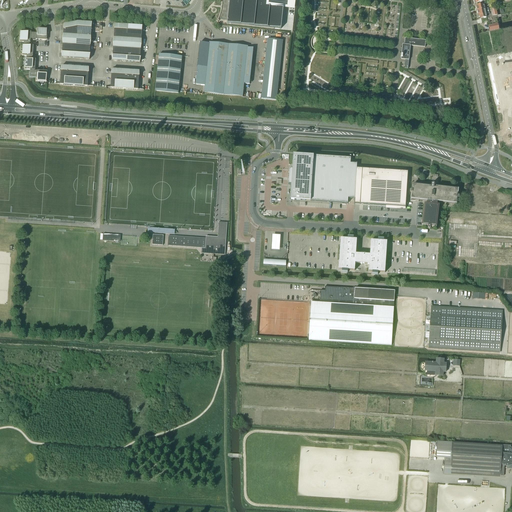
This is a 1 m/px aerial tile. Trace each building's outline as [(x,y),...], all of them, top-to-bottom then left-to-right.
[(222,0),(222,2),(222,8),(221,13),(220,18),(217,22),(218,22),(219,20),(227,21),(227,23),(281,29),(283,8),(266,6),(267,0),(222,0)] [(479,16),(480,16),(480,19),(487,17),(486,14),(489,14),(489,12),(488,9),(478,11),(479,16)] [(64,25),(64,31),(78,32),(78,22),(64,25)] [(78,22),(78,32),(91,32),(92,23),(88,23),(78,22)] [(115,25),(114,34),(128,35),(129,26),(115,25)] [(129,26),(128,35),(142,36),(142,27),(129,26)] [(36,34),(33,34),(33,40),(46,41),(47,30),(36,29),(36,30),(36,34)] [(64,31),(63,40),(77,41),(78,32),(64,31)] [(19,42),(23,43),(29,43),(30,43),(30,40),(33,40),(33,34),(30,33),(30,32),(20,32),(19,42),(19,43),(19,42)] [(78,32),(77,41),(91,41),(91,32),(78,32)] [(114,34),(114,43),(127,44),(128,35),(114,34)] [(128,35),(127,44),(141,45),(142,36),(128,35)] [(401,57),(401,58),(401,59),(401,60),(409,61),(410,46),(425,48),(425,47),(425,41),(426,41),(405,38),(405,39),(404,45),(402,45),(401,55),(401,56),(402,56),(401,58),(401,57)] [(261,99),(276,101),(283,41),(268,39),(261,99)] [(63,40),(63,49),(76,50),(77,41),(63,40)] [(77,41),(76,50),(90,50),(91,41),(77,41)] [(22,56),(26,56),(31,57),(32,57),(33,46),(32,46),(29,46),(29,43),(23,43),(23,45),(22,45),(21,56),(22,56)] [(114,43),(113,52),(127,53),(127,44),(114,43)] [(196,82),(196,85),(198,85),(205,86),(204,93),(242,97),(248,47),(210,43),(209,44),(200,43),(196,82)] [(127,44),(127,53),(141,54),(141,45),(127,44)] [(62,58),(76,59),(76,50),(63,49),(62,58)] [(76,50),(76,59),(90,60),(90,50),(76,50)] [(112,61),(126,62),(127,53),(113,52),(112,61)] [(127,53),(126,62),(140,63),(141,54),(127,53)] [(155,91),(178,93),(178,94),(182,57),(159,54),(155,91)] [(24,70),(30,70),(34,71),(35,60),(31,59),(31,57),(26,56),(26,59),(25,59),(24,59),(24,70)] [(60,85),(88,87),(88,85),(89,68),(88,68),(61,66),(60,84),(60,85)] [(29,78),(34,78),(35,78),(35,81),(35,82),(46,82),(47,72),(34,71),(30,70),(29,72),(29,75),(29,78)] [(112,70),(111,79),(125,80),(126,71),(112,70)] [(126,71),(125,80),(139,81),(139,72),(126,71)] [(111,88),(124,89),(125,80),(111,79),(111,88)] [(125,80),(124,89),(138,90),(139,81),(125,80)] [(351,158),(293,155),(292,170),(289,169),(288,185),(291,185),(290,200),(348,204),(348,199),(354,199),(355,199),(357,169),(357,164),(351,163),(351,158)] [(354,199),(354,204),(360,205),(390,207),(392,207),(399,207),(405,208),(405,207),(406,201),(406,195),(407,189),(407,183),(408,172),(357,169),(355,199),(354,199)] [(437,206),(437,202),(457,205),(457,199),(459,199),(460,198),(460,197),(459,196),(458,196),(458,190),(436,187),(436,188),(434,188),(435,185),(434,184),(432,184),(431,185),(431,187),(413,185),(412,191),(411,191),(410,191),(410,192),(411,193),(412,193),(411,200),(427,202),(427,204),(424,204),(422,226),(428,227),(428,228),(429,229),(430,229),(431,229),(431,227),(436,228),(439,206),(437,206)] [(488,188),(488,190),(488,191),(489,192),(490,193),(491,193),(492,194),(494,193),(495,193),(496,192),(496,191),(496,190),(496,188),(495,187),(494,186),(493,185),(492,185),(490,186),(489,187),(488,188)] [(213,254),(225,255),(225,253),(227,223),(219,223),(218,237),(206,237),(206,239),(168,236),(168,246),(201,248),(201,253),(213,254)] [(153,235),(152,245),(163,246),(163,236),(153,235)] [(272,235),(271,250),(279,251),(280,235),(272,235)] [(357,240),(341,239),(339,270),(355,271),(355,264),(369,265),(369,272),(385,273),(387,242),(371,241),(370,255),(365,255),(366,252),(365,252),(365,253),(361,253),(361,252),(360,254),(356,254),(357,240)] [(395,291),(325,287),(325,291),(320,291),(319,303),(314,303),(314,301),(311,301),(308,340),(391,346),(395,291)] [(431,307),(429,342),(428,348),(500,352),(502,312),(431,307)] [(427,363),(427,371),(435,372),(435,376),(443,376),(443,372),(446,372),(446,364),(444,364),(444,359),(436,359),(436,363),(433,363),(432,362),(432,363),(427,363)] [(437,442),(436,458),(445,458),(444,473),(450,473),(472,474),(503,476),(504,466),(509,466),(509,468),(511,468),(511,449),(511,446),(508,446),(502,445),(502,446),(452,443),(437,442)]
